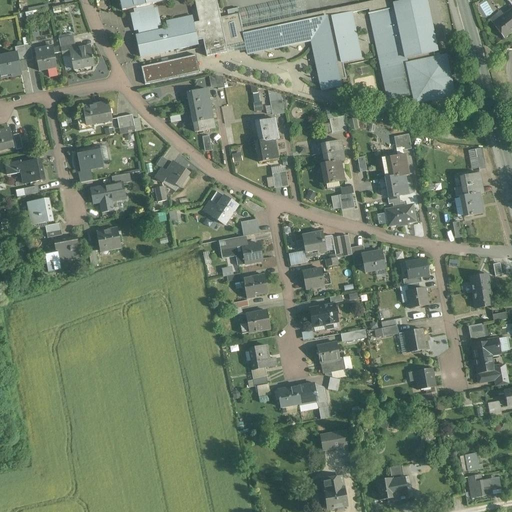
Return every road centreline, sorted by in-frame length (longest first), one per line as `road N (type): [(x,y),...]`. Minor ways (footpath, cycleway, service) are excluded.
road 1 (residential): [(272,199),(187,150),(123,79)]
road 2 (tertiary): [(463,0),(511,169)]
road 3 (residential): [(438,246),(272,199)]
road 4 (residential): [(272,199),(302,360)]
road 5 (residential): [(438,246),(462,373)]
road 6 (residential): [(49,94),(75,211)]
